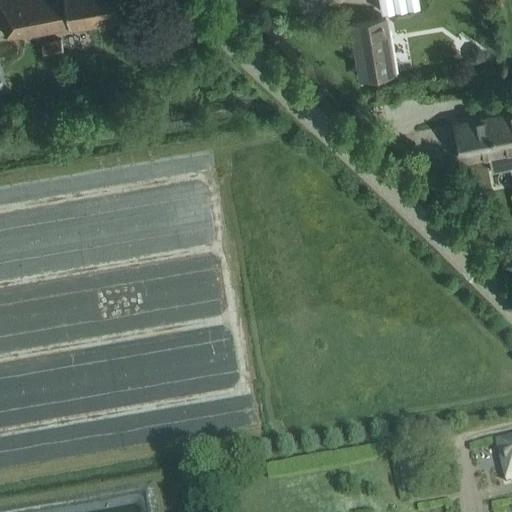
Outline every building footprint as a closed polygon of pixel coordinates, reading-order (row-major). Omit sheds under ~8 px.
[(119,16),(115,0),(0,0),(0,26),(23,22),(26,34),(119,16)] [(419,0),(379,0),(381,12),(421,5),(419,0)] [(394,72),(388,33),(385,17),(351,22),(360,78),(394,72)] [(57,38),(40,43),(44,56),(61,51),(57,38)] [(473,47),(469,53),(470,61),(476,65),(483,63),(488,58),(486,50),(481,46),(473,47)] [(511,110),(454,122),(461,160),(488,154),(492,171),(511,167),(511,168),(511,167),(511,166),(511,110)] [(511,437),(496,442),(506,482),(511,480),(511,437)]
